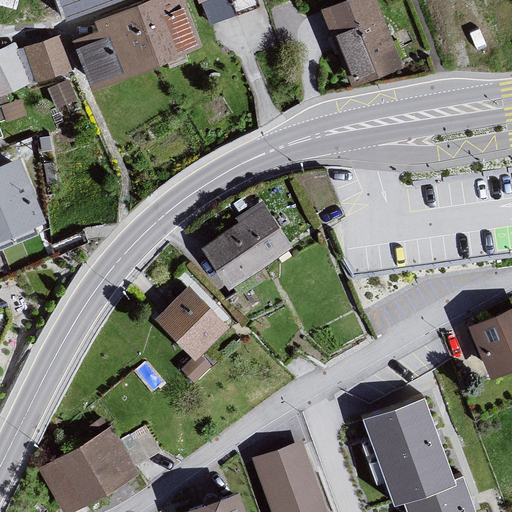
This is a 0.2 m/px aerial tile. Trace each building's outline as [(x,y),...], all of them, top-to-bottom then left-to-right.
[(16,0),(0,0),(0,7),(13,12),(16,0)] [(126,0),(57,0),(64,20),(127,0),(126,0)] [(180,0),(153,0),(92,25),(92,39),(71,51),(88,92),(197,51),(180,0)] [(401,70),(372,0),(347,0),(317,12),(348,91),(401,70)] [(62,39),(18,53),(29,87),(73,73),(62,39)] [(13,44),(0,49),(0,97),(29,87),(18,53),(13,44)] [(0,244),(47,224),(19,160),(0,167),(0,244)] [(260,206),(197,248),(226,290),(288,248),(260,206)] [(183,288),(149,322),(191,364),(225,330),(183,288)] [(511,309),(468,327),(489,381),(511,371),(511,309)] [(422,395),(361,416),(389,500),(402,496),(408,511),(474,511),(461,475),(450,478),(422,395)] [(109,430),(36,471),(58,511),(69,511),(134,476),(109,430)] [(327,511),(303,442),(250,461),(267,511),(327,511)] [(244,511),(239,493),(184,509),(185,511),(244,511)]
